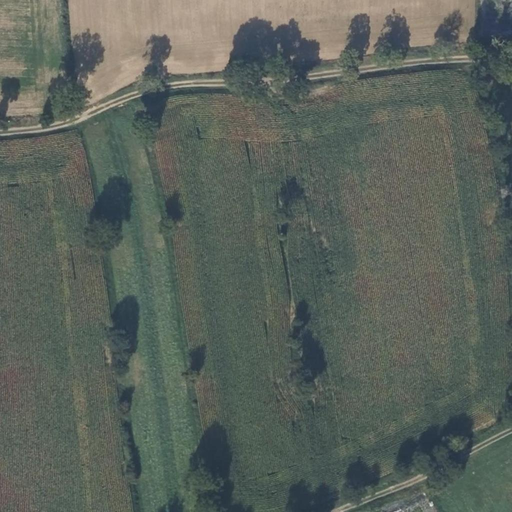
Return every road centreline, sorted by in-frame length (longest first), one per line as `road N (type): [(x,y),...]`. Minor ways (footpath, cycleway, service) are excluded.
road 1 (track): [(0,133),(71,120),(150,86),(511,57)]
road 2 (track): [(319,511),(511,428)]
